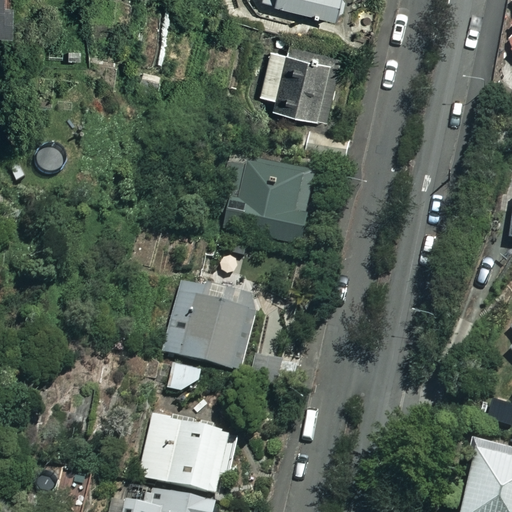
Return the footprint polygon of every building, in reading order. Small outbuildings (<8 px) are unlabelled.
[(24,0),(0,0),(0,44),(23,46),(24,0)] [(341,75),(272,58),(262,100),(278,104),(276,115),(328,128),(341,75)] [(201,88),(144,73),(138,97),(160,102),(157,114),(192,123),(201,88)] [(323,188),(249,165),(227,234),(301,257),(323,188)] [(264,304),(184,280),(162,355),(242,379),(264,304)] [(285,366),(257,359),(251,383),(279,390),(285,366)] [(203,378),(177,368),(169,389),(195,398),(203,378)] [(235,482),(246,444),(223,438),(225,429),(175,416),(173,424),(155,419),(138,481),(221,503),(227,480),(235,482)] [(511,511),(511,462),(480,455),(467,511),(511,511)] [(222,511),(118,485),(110,511),(222,511)]
